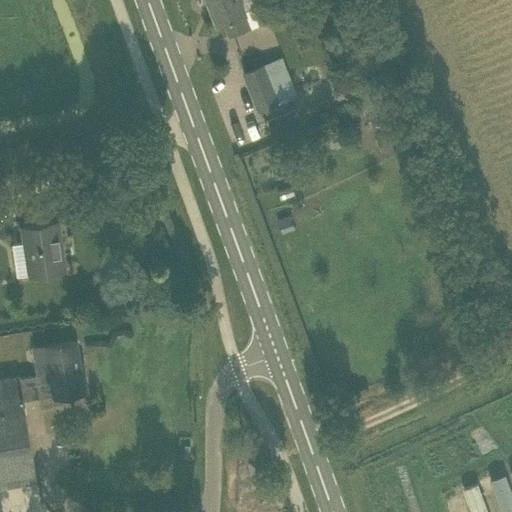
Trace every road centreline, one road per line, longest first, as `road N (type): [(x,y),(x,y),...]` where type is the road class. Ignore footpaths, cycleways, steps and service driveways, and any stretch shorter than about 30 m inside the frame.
road 1 (primary): [(334,511),(140,0)]
road 2 (track): [(511,351),(312,448)]
road 3 (track): [(236,372),(215,392),(211,511)]
